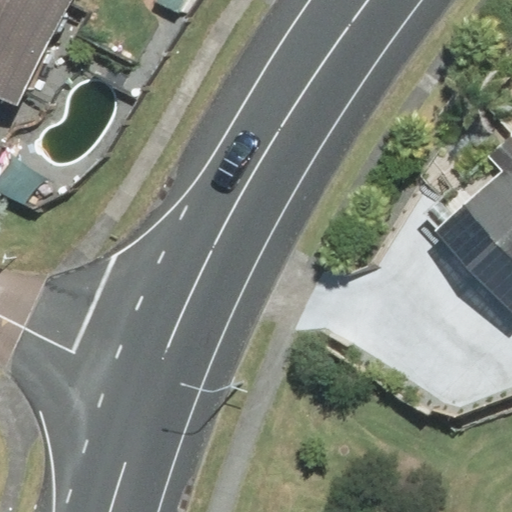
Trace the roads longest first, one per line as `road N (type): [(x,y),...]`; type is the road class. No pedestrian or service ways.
road 1 (tertiary): [(363,0),(280,119),(204,253),(138,412)]
road 2 (residential): [(138,412),(0,326)]
